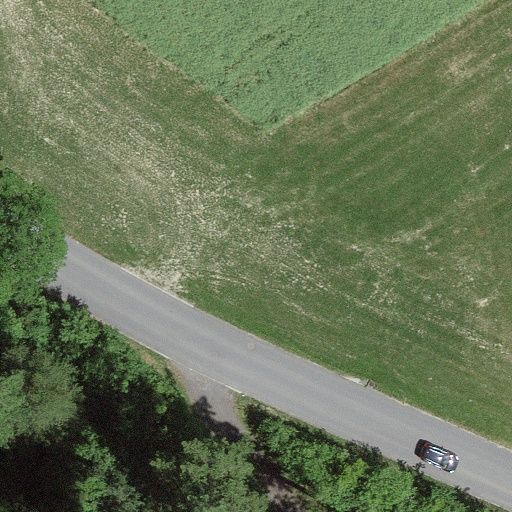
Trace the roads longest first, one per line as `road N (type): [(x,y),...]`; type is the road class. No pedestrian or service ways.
road 1 (unclassified): [(511,483),(235,361),(0,214)]
road 2 (track): [(235,361),(283,511)]
